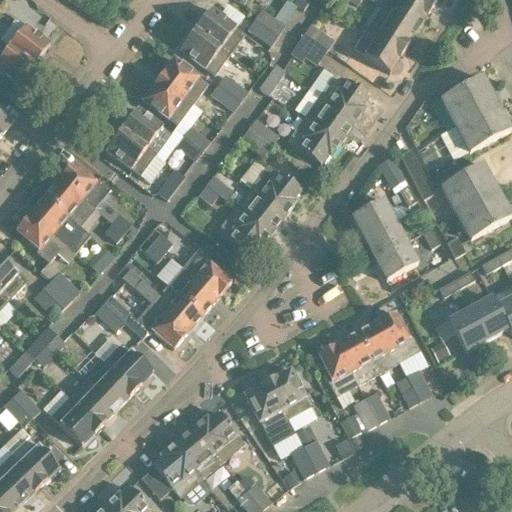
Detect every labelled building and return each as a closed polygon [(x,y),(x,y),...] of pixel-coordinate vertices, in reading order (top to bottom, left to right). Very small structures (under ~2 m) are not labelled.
[(312,0),(298,0),(292,9),(302,16),(312,0)] [(362,0),(339,0),(356,10),(362,0)] [(417,35),(431,14),(409,0),(388,0),(381,12),(417,35)] [(409,0),(431,14),(439,0),(409,0)] [(403,57),(417,35),(381,12),(367,33),(403,57)] [(194,35),(228,61),(244,40),(210,14),(194,35)] [(254,25),(277,42),(284,32),(260,16),(254,25)] [(0,43),(0,45),(33,70),(49,49),(24,31),(23,31),(14,24),(0,43)] [(270,51),(277,42),(254,25),(247,35),(270,51)] [(303,40),(327,56),(333,46),(309,30),(303,40)] [(389,78),(403,57),(367,33),(353,55),(389,78)] [(214,80),(228,61),(194,35),(178,56),(204,75),(205,74),(214,80)] [(317,71),(327,56),(303,40),(290,58),(302,67),(305,63),(317,71)] [(0,78),(18,92),(33,70),(0,45),(0,78)] [(157,85),(192,111),(207,91),(208,90),(173,64),(157,85)] [(284,78),(274,71),(258,94),(267,101),(284,78)] [(318,102),(354,127),(364,114),(361,112),(368,102),(334,78),(332,81),(333,81),(318,101),(318,102)] [(217,90),(240,107),(247,98),(224,80),(217,90)] [(439,104),(449,122),(468,158),(510,136),(481,82),(439,104)] [(169,124),(178,130),(192,111),(157,85),(141,106),(168,126),(169,124)] [(213,95),(213,96),(210,100),(217,105),(232,117),(240,107),(217,90),(213,95)] [(353,129),(354,127),(318,102),(304,122),(302,124),(338,150),(340,148),(339,148),(352,129),(353,129)] [(120,135),(155,161),(171,140),(136,114),(120,135)] [(0,140),(11,128),(0,117),(0,140)] [(329,163),(338,150),(302,124),(290,142),(287,145),(294,150),(292,152),(319,171),(326,161),(329,163)] [(247,135),(270,152),(277,142),(254,125),(247,135)] [(203,156),(209,148),(193,135),(190,132),(183,142),(203,156)] [(139,181),(155,161),(120,135),(105,156),(130,175),(130,174),(139,181)] [(262,163),(270,152),(247,135),(239,146),(262,163)] [(175,152),(179,154),(194,167),(203,156),(183,142),(175,152)] [(437,162),(431,151),(418,158),(424,169),(437,162)] [(402,168),(413,162),(409,155),(398,161),(402,168)] [(376,171),(377,171),(391,193),(393,198),(407,190),(404,184),(390,162),(378,170),(376,171)] [(406,175),(417,170),(413,162),(402,168),(406,175)] [(81,203),(94,214),(109,196),(96,185),(94,188),(71,169),(56,186),(79,205),(81,203)] [(481,169),(463,179),(440,192),(470,245),(511,222),(481,169)] [(410,183),(421,177),(417,170),(406,175),(410,183)] [(250,193),(285,221),(295,208),(292,206),(300,196),(268,171),(264,175),(250,193)] [(178,189),(184,182),(174,174),(155,197),(166,205),(178,189)] [(414,190),(425,184),(421,177),(410,183),(414,190)] [(205,191),(217,201),(218,200),(225,205),(232,197),(212,182),(205,191)] [(418,197),(429,191),(425,184),(414,190),(418,197)] [(43,202),(78,232),(94,214),(81,203),(79,205),(56,186),(43,202)] [(210,210),(217,201),(205,191),(197,201),(210,210)] [(401,195),(408,210),(416,206),(408,191),(401,195)] [(429,191),(418,197),(422,205),(433,199),(429,191)] [(283,223),(285,221),(250,193),(233,215),(268,243),(269,241),(268,240),(283,222),(283,223)] [(29,219),(64,249),(78,232),(43,202),(29,219)] [(362,243),(395,225),(384,204),(350,222),(362,243)] [(258,255),(268,243),(233,215),(216,237),(225,244),(224,244),(247,263),(255,253),(258,255)] [(423,238),(431,234),(423,218),(415,222),(423,238)] [(35,258),(48,268),(64,249),(29,219),(15,235),(38,255),(35,258)] [(112,228),(124,238),(131,231),(118,220),(112,228)] [(418,229),(415,222),(410,225),(414,232),(418,229)] [(374,265),(407,247),(395,225),(362,243),(374,265)] [(115,249),(124,238),(112,228),(103,238),(115,249)] [(124,238),(129,242),(135,235),(131,231),(124,238)] [(431,234),(423,238),(431,254),(439,249),(431,234)] [(151,249),(163,259),(171,250),(159,240),(151,249)] [(451,255),(461,250),(457,243),(447,248),(451,255)] [(407,247),(374,265),(385,286),(418,268),(407,247)] [(155,268),(163,259),(151,249),(143,258),(155,268)] [(451,255),(455,263),(465,257),(461,250),(451,255)] [(106,270),(113,262),(102,252),(94,260),(106,270)] [(511,253),(496,262),(501,271),(511,264),(511,253)] [(193,286),(215,306),(230,289),(207,269),(210,267),(197,256),(181,274),(194,285),(193,286)] [(485,279),(501,271),(496,262),(481,271),(485,279)] [(0,300),(7,307),(25,288),(0,265),(0,300)] [(123,269),(115,278),(121,284),(129,274),(123,269)] [(134,295),(141,285),(129,274),(121,284),(134,295)] [(201,322),(215,306),(193,286),(194,285),(181,274),(166,291),(201,322)] [(454,285),(458,294),(474,286),(469,277),(454,285)] [(78,298),(58,278),(50,287),(70,307),(78,298)] [(442,303),(458,294),(454,285),(438,294),(442,303)] [(53,324),(70,307),(50,287),(33,304),(53,324)] [(187,338),(201,322),(166,291),(150,309),(163,320),(164,318),(187,338)] [(163,320),(150,309),(136,325),(131,321),(131,320),(110,301),(94,318),(115,338),(123,328),(142,344),(150,335),(172,354),(187,338),(164,318),(163,320)] [(508,334),(495,311),(490,301),(468,313),(486,346),(508,334)] [(511,301),(495,311),(508,334),(511,341),(511,301)] [(464,357),(486,346),(468,313),(446,324),(464,357)] [(390,354),(398,369),(419,357),(411,342),(408,344),(393,318),(374,328),(389,355),(390,354)] [(378,380),(398,369),(390,354),(389,355),(374,328),(355,339),(378,380)] [(44,353),(55,341),(47,333),(27,354),(36,362),(44,353)] [(357,391),(378,380),(355,339),(336,349),(350,375),(349,376),(357,391)] [(44,353),(53,361),(64,349),(55,341),(44,353)] [(450,361),(442,345),(430,352),(438,367),(450,361)] [(103,367),(134,397),(152,378),(121,348),(103,366),(103,367)] [(336,402),(357,391),(349,376),(350,375),(336,349),(317,359),(331,386),(328,387),(336,402)] [(43,372),(53,361),(44,353),(36,362),(34,364),(35,364),(43,372)] [(34,364),(36,362),(27,354),(8,374),(17,383),(35,364),(34,364)] [(116,415),(134,397),(103,367),(85,385),(116,415)] [(266,387),(287,425),(288,424),(310,412),(289,375),(266,387)] [(412,394),(419,408),(431,401),(422,383),(418,376),(406,382),(412,394)] [(99,432),(116,415),(85,385),(68,403),(99,432)] [(265,437),(287,425),(266,387),(243,399),(259,428),(260,427),(265,437)] [(11,403),(31,425),(41,416),(31,406),(21,394),(11,403)] [(419,408),(412,394),(401,399),(408,413),(419,408)] [(99,432),(68,403),(61,395),(42,414),(49,421),(81,452),(99,432)] [(364,404),(378,429),(389,424),(379,406),(375,399),(364,404)] [(2,411),(5,414),(6,414),(17,426),(22,432),(31,425),(11,403),(2,411)] [(366,436),(378,429),(364,404),(352,411),(356,419),(366,436)] [(6,414),(5,414),(0,418),(0,425),(8,434),(17,426),(6,414)] [(192,434),(220,468),(243,450),(217,418),(208,426),(205,423),(192,434)] [(356,424),(343,432),(348,442),(361,434),(356,424)] [(302,452),(315,446),(316,445),(308,430),(294,437),(296,441),(302,452)] [(201,484),(220,468),(192,434),(191,435),(192,435),(174,450),(173,449),(173,450),(201,484)] [(363,450),(357,440),(349,445),(355,455),(363,450)] [(286,447),(292,458),(302,452),(296,441),(286,447)] [(58,474),(29,443),(11,461),(40,492),(58,474)] [(355,457),(347,443),(333,450),(341,464),(355,457)] [(302,452),(316,478),(328,471),(315,446),(302,452)] [(181,501),(201,484),(173,450),(159,461),(161,464),(152,472),(178,503),(181,501)] [(303,485),(316,478),(302,452),(292,458),(289,459),(303,485)] [(40,492),(11,461),(0,471),(0,486),(21,509),(40,492)] [(18,511),(21,509),(0,486),(0,511),(18,511)] [(236,505),(246,497),(238,488),(229,495),(236,505)] [(246,497),(257,511),(266,511),(271,509),(255,489),(246,497)] [(105,511),(146,511),(129,493),(120,502),(118,499),(105,511)] [(257,511),(246,497),(236,505),(242,511),(257,511)]
